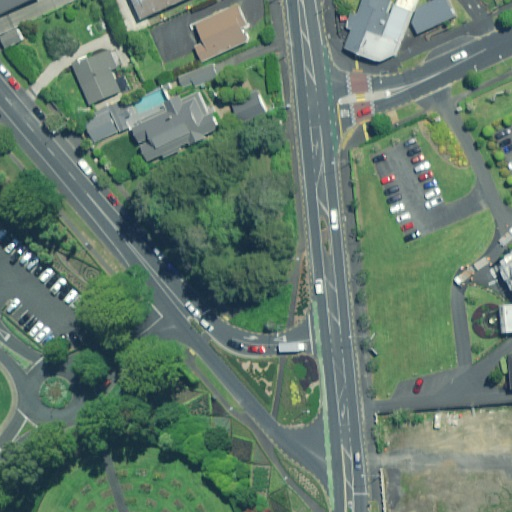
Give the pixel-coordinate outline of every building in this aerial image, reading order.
[(0,0),(0,12),(2,16),(34,0),(0,0)] [(187,0),(130,0),(140,21),(187,0)] [(351,30),(343,51),(374,62),(380,62),(394,56),(416,0),(397,0),(395,7),(393,6),(390,14),(386,13),(391,2),(386,0),(362,0),(356,16),(350,14),(345,28),(351,30)] [(445,0),(435,0),(417,9),(412,25),(417,35),(455,17),(445,0)] [(249,43),(243,31),(248,29),(238,6),(230,10),(195,26),(203,43),(193,47),(201,65),(249,43)] [(23,42),(17,29),(0,38),(7,51),(23,42)] [(118,69),(110,51),(73,67),(89,107),(121,93),(112,71),(118,69)] [(219,79),(214,65),(178,78),(183,92),(219,79)] [(209,110),(201,93),(183,101),(182,97),(166,104),(169,109),(132,126),(149,163),(191,144),(192,147),(208,140),(207,138),(221,131),(229,127),(219,105),(209,110)] [(259,98),(238,108),(246,125),(252,122),(267,114),(259,98)] [(130,128),(120,104),(110,108),(111,111),(86,121),(96,143),(130,128)] [(490,445),(493,454),(511,446),(511,440),(502,417),(500,410),(479,418),(490,445)] [(464,446),(467,454),(490,445),(479,418),(477,412),(454,420),(464,446)] [(511,440),(511,413),(502,417),(511,440)] [(441,443),(445,453),(464,446),(454,420),(452,414),(432,421),(441,443)] [(432,421),(431,418),(416,424),(415,420),(391,430),(396,444),(410,439),(416,453),(441,443),(432,421)] [(406,496),(443,499),(445,476),(409,472),(406,496)] [(443,499),(441,511),(464,511),(467,478),(445,476),(443,499)] [(486,511),(489,480),(467,478),(464,511),(486,511)] [(489,480),(486,511),(506,511),(509,482),(489,480)] [(441,511),(443,499),(406,496),(404,511),(441,511)]
